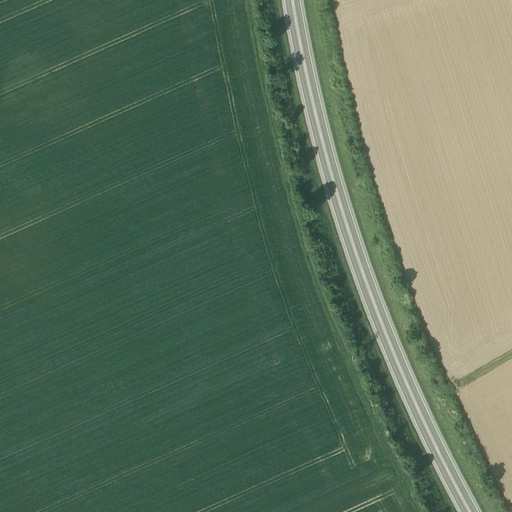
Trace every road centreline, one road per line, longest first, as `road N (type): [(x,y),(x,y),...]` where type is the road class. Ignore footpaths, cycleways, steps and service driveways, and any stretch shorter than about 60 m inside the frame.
road 1 (primary): [(469,511),(403,376),(354,243),(319,135),(292,0)]
road 2 (track): [(420,511),(360,388),(308,249),(248,0)]
